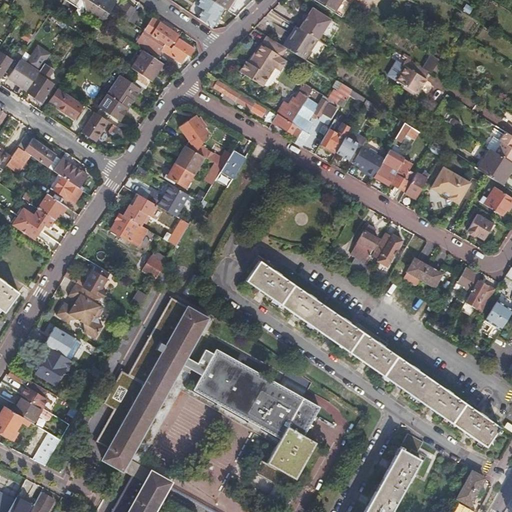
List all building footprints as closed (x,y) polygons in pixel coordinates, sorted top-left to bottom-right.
[(66,0),(77,7),(73,13),(98,29),(102,23),(111,8),(117,1),(115,0),(66,0)] [(213,26),(225,8),(213,0),(201,0),(199,4),(205,8),(200,17),(213,26)] [(213,0),(225,8),(229,10),(235,0),(213,0)] [(338,0),(314,0),(332,11),(338,0)] [(196,17),(202,10),(195,4),(189,11),(196,17)] [(141,12),(136,8),(128,19),(134,23),(141,12)] [(330,20),(312,8),(299,28),(318,40),(330,20)] [(173,44),(179,34),(154,17),(152,16),(143,29),(150,33),(162,41),(165,43),(171,47),(173,44)] [(299,28),(297,26),(290,35),(292,36),(285,46),(286,47),(305,59),(318,40),(299,28)] [(174,45),(173,44),(171,47),(165,43),(162,41),(150,33),(142,45),(157,55),(161,49),(181,61),(186,53),(189,56),(194,48),(178,38),(174,45)] [(285,46),(266,35),(261,43),(260,42),(254,52),(281,68),(286,60),(281,57),(286,47),(285,46)] [(50,54),(37,45),(26,63),(38,72),(44,63),(50,54)] [(14,57),(19,60),(19,59),(25,51),(20,48),(14,57)] [(429,52),(422,48),(414,60),(421,64),(429,52)] [(143,49),(131,67),(138,72),(150,80),(162,62),(143,49)] [(0,76),(0,77),(11,60),(0,52),(0,76)] [(281,68),(254,52),(248,61),(246,60),(239,71),(263,85),(275,66),(280,69),(281,68)] [(438,59),(432,54),(423,69),(428,72),(429,72),(438,59)] [(425,78),(428,72),(423,69),(406,58),(402,65),(396,61),(387,75),(417,94),(426,79),(425,78)] [(19,60),(7,77),(27,90),(37,73),(38,72),(26,63),(19,59),(19,60)] [(442,61),(438,59),(429,72),(434,75),(442,61)] [(44,63),(38,72),(37,73),(39,74),(27,93),(37,99),(41,102),(43,98),(44,98),(53,84),(46,79),(53,68),(44,63)] [(146,86),(150,80),(138,72),(134,78),(146,86)] [(101,107),(110,113),(120,120),(140,89),(144,91),(146,88),(133,80),(131,83),(119,75),(99,106),(101,107)] [(240,93),(212,76),(208,84),(235,100),(236,99),(262,114),(265,108),(251,99),(246,96),(240,93)] [(342,106),(352,90),(337,81),(327,96),(342,106)] [(312,88),(305,83),(291,106),(284,101),(276,112),(291,121),(296,114),(299,110),(312,88)] [(84,104),(58,88),(50,100),(49,101),(59,108),(74,118),(84,104)] [(336,103),(324,96),(312,114),(316,117),(318,115),(320,116),(322,112),(331,118),(337,107),(335,106),(336,103)] [(376,106),(366,99),(362,105),(372,112),(376,106)] [(94,111),(86,106),(84,109),(84,113),(90,117),(94,111)] [(101,107),(97,113),(106,119),(110,113),(101,107)] [(95,140),(108,120),(106,119),(97,113),(95,111),(82,132),(95,140)] [(275,114),(271,122),(275,124),(277,122),(283,125),(282,127),(298,136),(303,128),(291,121),(276,112),(275,114)] [(318,115),(316,117),(328,124),(331,118),(322,112),(320,116),(318,115)] [(303,128),(304,129),(306,125),(309,122),(296,114),(291,121),(303,128)] [(201,144),(206,136),(202,130),(195,119),(193,116),(179,125),(189,140),(185,145),(196,151),(201,144)] [(195,119),(202,130),(205,128),(198,117),(195,119)] [(350,126),(335,117),(320,142),(329,147),(330,146),(336,149),(349,128),(350,126)] [(123,139),(127,132),(115,125),(111,122),(108,125),(113,128),(111,132),(123,139)] [(419,131),(404,122),(393,141),(395,143),(397,140),(400,142),(406,133),(410,136),(407,141),(411,144),(419,131)] [(298,136),(295,142),(302,146),(306,139),(304,139),(309,132),(304,129),(303,128),(298,136)] [(362,145),(365,139),(357,133),(349,128),(336,149),(335,151),(352,161),(362,145)] [(493,135),(487,146),(489,148),(511,161),(511,134),(505,131),(499,139),(493,135)] [(56,155),(26,134),(17,146),(30,155),(40,161),(48,167),(56,155)] [(444,147),(434,141),(429,148),(437,153),(439,151),(441,152),(444,147)] [(217,163),(223,167),(231,152),(226,149),(222,156),(201,144),(196,151),(204,156),(217,163)] [(199,164),(204,156),(196,151),(185,145),(175,162),(194,173),(199,164)] [(368,149),(362,145),(352,161),(374,173),(383,158),(375,153),(377,151),(370,146),(368,149)] [(0,146),(0,171),(4,165),(10,157),(0,150),(0,149),(1,148),(0,146)] [(4,165),(17,174),(23,166),(18,163),(23,155),(28,158),(30,155),(17,146),(10,157),(4,165)] [(389,148),(383,158),(374,173),(389,182),(404,157),(389,148)] [(511,161),(489,148),(476,167),(486,174),(502,183),(511,167),(511,161)] [(227,187),(244,158),(232,151),(231,152),(223,167),(221,169),(228,173),(222,184),(227,187)] [(18,163),(23,166),(28,158),(23,155),(18,163)] [(408,159),(404,157),(389,182),(404,191),(416,171),(408,167),(412,161),(408,159)] [(88,175),(62,158),(53,170),(59,174),(79,188),(88,175)] [(186,186),(194,173),(175,162),(167,175),(175,180),(186,186)] [(448,197),(457,202),(469,182),(442,166),(430,187),(438,192),(438,195),(445,199),(448,198),(448,197)] [(213,184),(220,171),(215,168),(211,174),(207,181),(213,184)] [(416,170),(416,171),(404,191),(415,197),(429,172),(424,168),(421,173),(416,170)] [(50,187),(54,190),(65,197),(67,199),(67,198),(74,203),(83,190),(79,188),(59,174),(50,187)] [(199,192),(205,195),(213,184),(207,181),(207,180),(199,192)] [(163,195),(153,190),(148,199),(157,204),(176,216),(189,193),(170,183),(163,195)] [(511,201),(511,197),(494,185),(483,203),(500,214),(506,205),(509,206),(511,201)] [(50,196),(61,203),(65,197),(54,190),(50,196)] [(150,217),(157,204),(148,199),(137,192),(124,215),(141,225),(146,215),(150,217)] [(27,194),(24,199),(27,201),(29,203),(33,198),(27,194)] [(50,196),(48,194),(38,209),(53,218),(58,212),(60,214),(65,206),(61,203),(50,196)] [(29,203),(27,201),(11,223),(34,238),(40,230),(43,224),(47,227),(53,218),(38,209),(29,203)] [(137,244),(147,228),(141,225),(124,215),(120,212),(110,228),(137,244)] [(492,222),(476,212),(466,229),(482,239),(492,222)] [(176,245),(189,223),(181,218),(168,240),(176,245)] [(356,257),(350,267),(361,273),(362,272),(365,267),(371,256),(368,254),(377,238),(372,235),(376,229),(368,224),(365,230),(364,230),(350,253),(356,257)] [(391,237),(383,233),(372,254),(378,258),(377,261),(386,266),(400,239),(392,235),(391,237)] [(420,254),(412,250),(403,266),(408,269),(414,258),(417,259),(420,254)] [(156,277),(164,264),(151,256),(142,269),(156,277)] [(418,277),(427,282),(433,285),(441,273),(417,259),(414,258),(408,269),(407,270),(418,277)] [(499,426),(259,260),(245,280),(485,447),(499,426)] [(95,266),(87,280),(83,287),(88,290),(100,296),(101,297),(105,290),(100,287),(108,274),(95,266)] [(471,288),(477,279),(479,275),(470,269),(465,267),(457,280),(471,288)] [(80,276),(68,269),(64,276),(76,282),(77,283),(80,276)] [(87,280),(80,276),(77,283),(83,287),(87,280)] [(415,283),(423,288),(427,282),(418,277),(415,283)] [(18,292),(0,278),(0,308),(4,311),(18,292)] [(465,301),(481,310),(494,288),(477,279),(471,288),(468,294),(465,301)] [(77,283),(76,282),(68,295),(75,300),(71,306),(64,301),(56,314),(67,321),(69,319),(75,318),(82,322),(84,328),(82,331),(94,338),(102,325),(98,322),(97,316),(102,307),(96,303),(100,296),(88,290),(83,287),(77,283)] [(456,288),(452,285),(442,302),(447,305),(456,288)] [(137,289),(131,300),(140,305),(146,293),(137,289)] [(481,324),(496,334),(510,312),(509,311),(511,308),(506,305),(504,308),(495,303),(481,324)] [(122,470),(129,458),(182,363),(185,356),(207,318),(187,306),(102,459),(122,470)] [(129,322),(133,316),(126,312),(123,317),(127,319),(126,320),(129,322)] [(45,336),(41,342),(45,345),(55,350),(58,352),(60,353),(70,335),(54,326),(47,337),(45,336)] [(60,353),(69,359),(80,342),(70,335),(60,353)] [(66,368),(71,360),(69,359),(60,353),(58,352),(55,350),(45,345),(40,353),(44,355),(39,363),(35,362),(32,367),(33,371),(54,383),(64,367),(66,368)] [(196,362),(185,356),(182,363),(201,374),(213,354),(205,349),(196,362)] [(317,405),(215,349),(213,354),(201,374),(194,389),(279,437),(266,462),(260,459),(253,472),(278,485),(286,473),(294,477),(314,440),(302,434),(317,405)] [(97,376),(104,364),(98,361),(95,366),(91,372),(97,376)] [(20,393),(41,407),(47,397),(43,395),(46,389),(42,387),(33,381),(26,377),(22,374),(9,367),(5,374),(24,386),(22,390),(20,393)] [(85,383),(91,386),(97,376),(91,372),(85,383)] [(37,414),(41,407),(20,393),(11,409),(27,419),(32,422),(37,414)] [(24,424),(27,419),(11,409),(4,405),(0,411),(0,431),(12,439),(16,432),(14,431),(20,421),(24,424)] [(32,459),(44,465),(60,439),(48,432),(32,459)] [(390,511),(418,462),(396,450),(363,511),(390,511)] [(122,470),(130,475),(131,474),(144,481),(150,470),(139,464),(129,458),(122,470)] [(153,511),(170,481),(150,470),(144,481),(131,474),(130,475),(109,511),(153,511)] [(469,504),(484,478),(472,471),(457,497),(469,504)] [(0,511),(6,511),(14,498),(0,490),(0,511)] [(46,511),(53,499),(40,491),(33,505),(28,511),(37,511),(39,510),(42,511),(46,511)] [(28,511),(33,505),(16,495),(14,498),(6,511),(28,511)]
